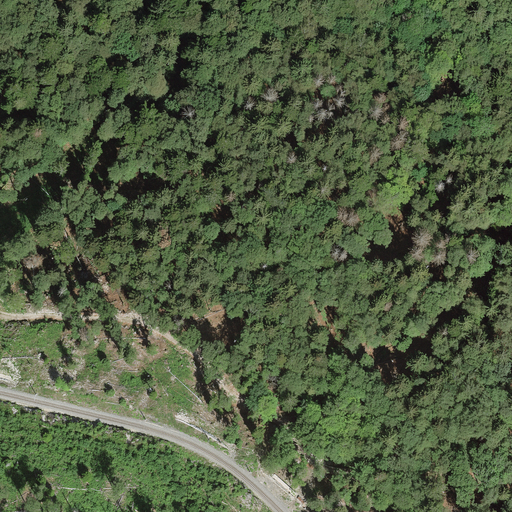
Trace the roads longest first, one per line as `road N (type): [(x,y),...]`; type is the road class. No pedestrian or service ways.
road 1 (track): [(375,511),(364,490),(311,463),(284,427),(229,396),(161,333),(126,323),(0,316)]
road 2 (track): [(175,0),(236,27),(293,39),(355,37),(449,137),(491,143),(511,166)]
